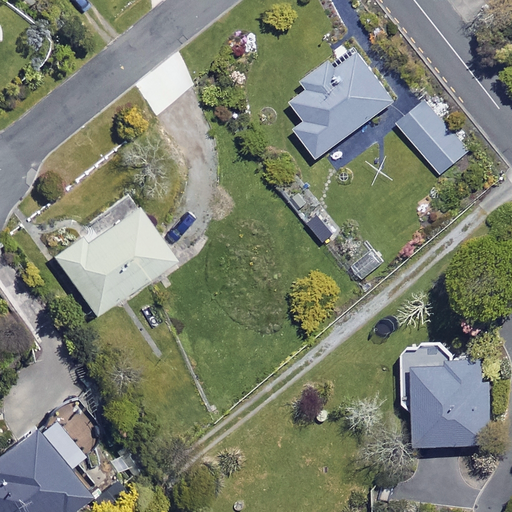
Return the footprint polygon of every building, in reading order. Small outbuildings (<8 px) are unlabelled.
[(401,101),(365,50),(343,65),(339,59),(310,79),(315,86),(297,99),(311,118),(301,126),(323,157),(401,101)] [(468,152),(428,100),(401,121),(441,172),(468,152)] [(181,258),(144,204),(98,235),(94,229),(57,254),(97,314),(181,258)] [(497,356),(409,358),(410,404),(427,404),(428,442),(499,440),(497,356)] [(66,511),(94,490),(44,426),(0,460),(0,511),(66,511)]
